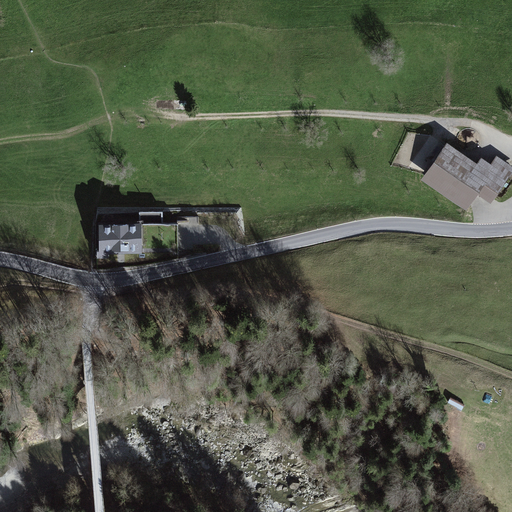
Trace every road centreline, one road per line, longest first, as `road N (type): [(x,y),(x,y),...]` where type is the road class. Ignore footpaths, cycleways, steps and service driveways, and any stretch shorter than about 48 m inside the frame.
road 1 (tertiary): [(0,264),(93,280),(134,278),(372,226),(511,230)]
road 2 (track): [(180,116),(386,119),(476,128),(511,149)]
